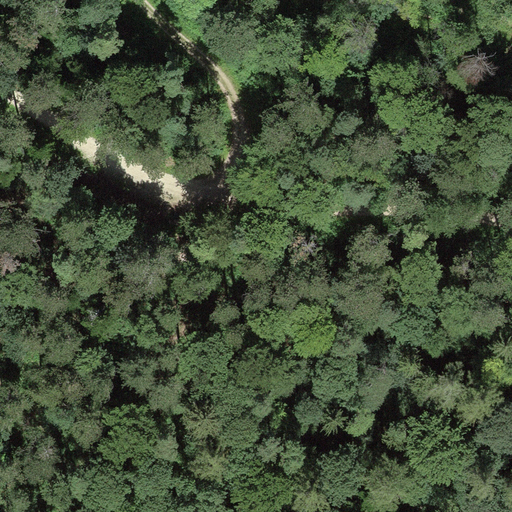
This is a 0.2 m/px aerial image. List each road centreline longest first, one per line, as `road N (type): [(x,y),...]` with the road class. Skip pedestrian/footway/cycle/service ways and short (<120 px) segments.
road 1 (track): [(131,0),(235,96),(239,152),(220,197),(511,227)]
road 2 (track): [(264,0),(511,38)]
road 3 (track): [(0,91),(160,175),(220,197)]
